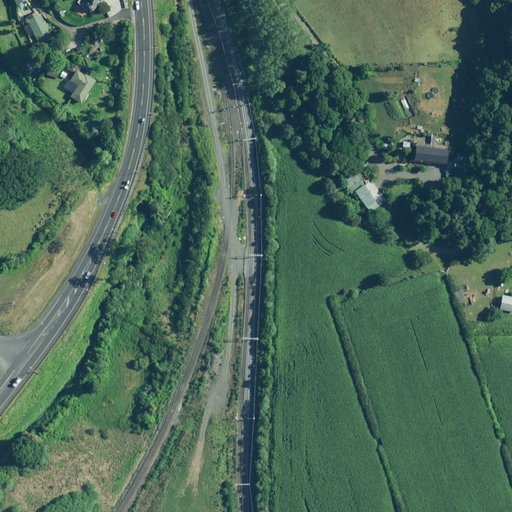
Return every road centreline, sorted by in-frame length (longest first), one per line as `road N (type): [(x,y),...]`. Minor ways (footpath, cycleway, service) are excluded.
road 1 (track): [(511,225),(449,250),(410,240),(351,207),(285,114),(281,96),(296,32),(286,0)]
road 2 (trunk): [(22,360),(88,265),(128,169),(142,96),(140,0)]
road 3 (track): [(286,0),(343,72),(351,121),(384,167),(434,170)]
